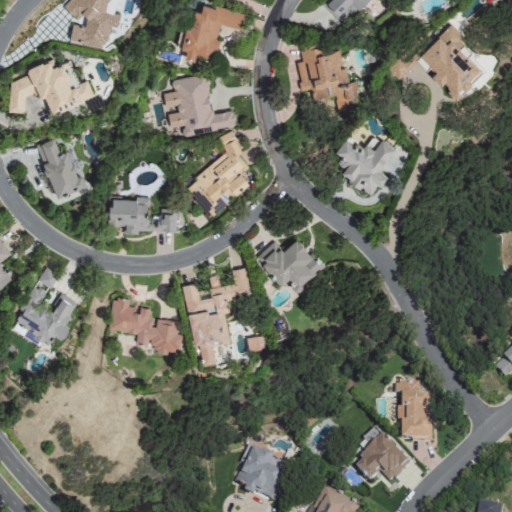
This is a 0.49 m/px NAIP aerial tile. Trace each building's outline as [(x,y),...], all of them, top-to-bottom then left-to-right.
[(68,40),(99,46),(106,38),(109,25),(115,27),(117,14),(105,12),(103,11),(108,6),(109,1),(109,0),(69,0),(63,8),(73,17),(78,11),(86,17),(83,28),(71,25),(68,40)] [(364,0),(322,0),(339,20),(364,0)] [(244,13),(201,4),(199,13),(192,12),(188,29),(184,28),(180,50),(185,51),(183,58),(211,63),(219,25),(241,29),(244,13)] [(482,72),(465,56),(471,50),(447,26),(413,59),(403,49),(385,68),(396,80),(415,61),(425,71),(427,69),(441,84),(440,84),(455,99),(482,72)] [(297,43),(300,61),(295,62),(300,91),(310,89),(312,100),(333,96),(336,112),(350,110),(349,103),(357,101),(354,82),(347,83),(345,68),(341,69),(338,51),(328,53),(327,45),(314,47),(312,41),(297,43)] [(50,113),(92,96),(86,80),(73,86),(68,85),(69,75),(64,62),(53,67),(50,66),(48,62),(41,62),(26,68),(25,75),(9,82),(6,111),(22,112),(23,96),(27,95),(44,96),(50,113)] [(182,137),(234,126),(231,110),(212,114),(204,75),(170,82),(172,93),(161,95),(164,106),(161,107),(166,130),(180,127),(182,137)] [(217,136),(224,154),(184,185),(194,198),(195,201),(207,216),(208,216),(248,185),(240,173),(247,168),(237,155),(240,152),(232,131),(217,136)] [(393,148),(380,140),(371,153),(345,136),(333,153),(340,157),(332,169),(371,195),(384,176),(378,171),(393,148)] [(56,196),(81,186),(67,149),(58,153),(52,138),(36,145),(56,196)] [(174,231),(174,210),(160,210),(160,216),(148,216),(148,198),(108,198),(108,224),(123,224),(123,233),(135,233),(135,231),(174,231)] [(253,256),(279,285),(285,280),(295,290),(322,267),(296,237),(281,250),(272,240),(253,256)] [(0,284),(11,278),(0,260),(8,255),(0,241),(0,284)] [(50,288),(57,275),(44,267),(36,281),(50,288)] [(201,364),(214,362),(211,345),(228,342),(223,312),(228,311),(225,298),(249,294),(245,267),(229,270),(231,280),(218,282),(217,274),(206,276),(207,285),(195,287),(194,283),(181,285),(191,345),(197,344),(201,364)] [(74,304),(62,295),(59,294),(54,300),(52,306),(49,312),(39,305),(44,288),(33,285),(20,304),(18,308),(21,310),(15,319),(13,327),(19,331),(20,329),(23,329),(41,342),(43,342),(47,345),(52,337),(61,340),(68,329),(65,326),(69,312),(74,304)] [(107,330),(135,333),(134,343),(154,345),(153,352),(175,354),(179,322),(151,318),(152,309),(126,306),(127,299),(110,298),(107,330)] [(511,344),(491,367),(504,379),(511,370),(511,334),(511,335),(511,344)] [(399,440),(429,440),(429,409),(426,409),(426,395),(416,394),(416,383),(393,383),(392,393),(397,393),(397,420),(399,420),(399,440)] [(388,482),(407,464),(380,436),(350,465),(367,481),(377,471),(388,482)] [(283,459),(248,446),(234,483),(243,486),(241,491),(251,495),(253,491),(269,498),(283,459)] [(353,511),(358,503),(317,487),(306,511),(353,511)] [(505,511),(506,508),(478,500),(474,511),(505,511)]
